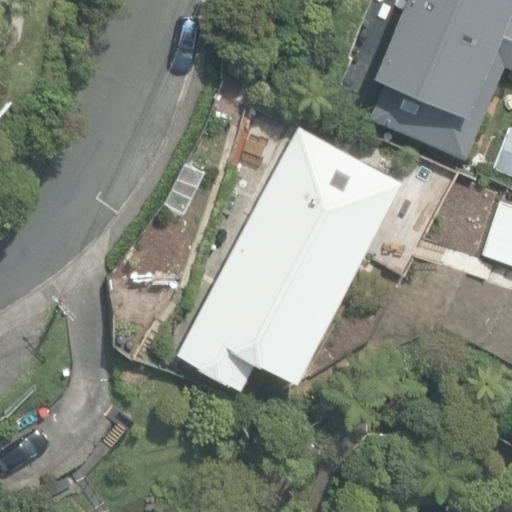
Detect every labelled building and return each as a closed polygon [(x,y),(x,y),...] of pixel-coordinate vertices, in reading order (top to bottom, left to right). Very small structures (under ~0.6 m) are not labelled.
[(354,107),(462,153),(501,60),(511,64),(511,0),(398,0),(390,19),(367,10),(355,39),(378,48),(354,107)] [(173,348),(236,382),(252,352),(293,374),(363,241),(341,229),(376,161),(295,120),(173,348)] [(511,134),(498,170),(511,175),(511,134)] [(481,251),(511,261),(511,201),(500,197),(481,251)] [(490,511),(511,511),(511,495),(498,490),(490,511)] [(188,511),(176,500),(164,511),(188,511)]
